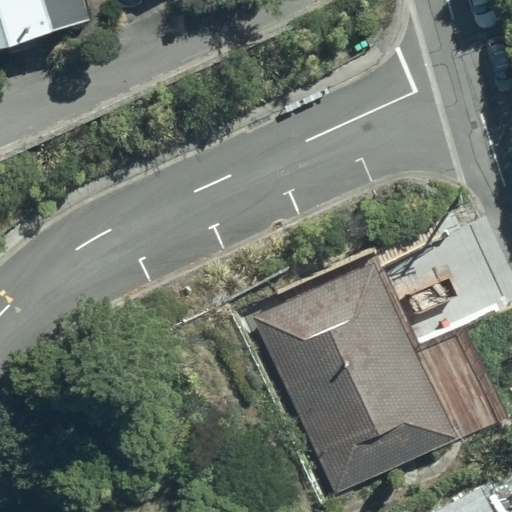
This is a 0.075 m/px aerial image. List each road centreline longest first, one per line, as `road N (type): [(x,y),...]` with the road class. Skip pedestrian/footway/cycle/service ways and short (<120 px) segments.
road 1 (residential): [(458,65),(109,226),(56,259),(0,310)]
road 2 (residential): [(458,65),(511,181)]
